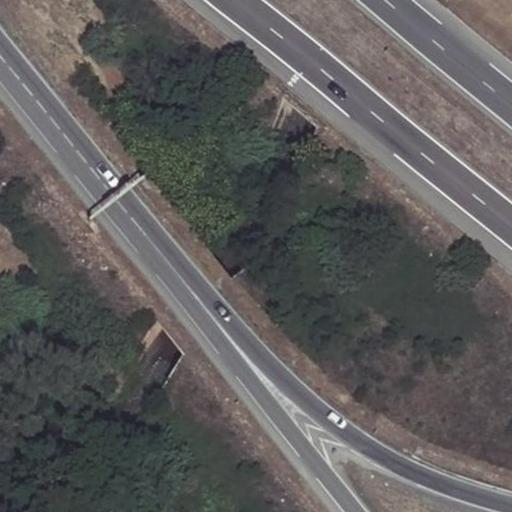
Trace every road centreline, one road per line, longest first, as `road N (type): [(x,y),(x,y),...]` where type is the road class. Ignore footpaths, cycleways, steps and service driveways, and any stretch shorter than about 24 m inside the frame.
road 1 (motorway): [(36,97),(280,378),(333,424),(431,484),(511,509)]
road 2 (secondary): [(36,97),(349,511)]
road 3 (motorway): [(235,0),(511,222)]
road 4 (motorway): [(511,103),(385,0)]
